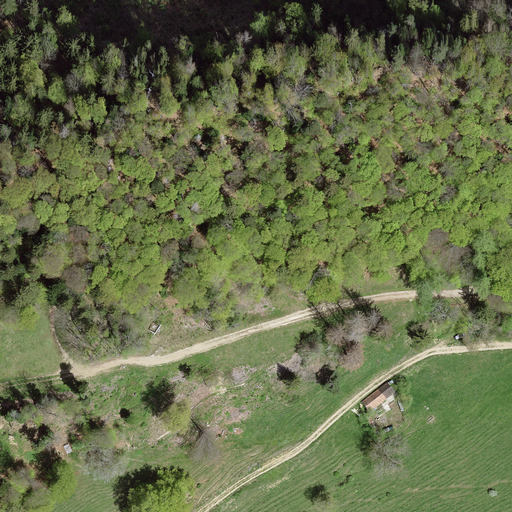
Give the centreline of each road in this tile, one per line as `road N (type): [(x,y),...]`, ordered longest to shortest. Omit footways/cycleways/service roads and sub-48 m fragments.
road 1 (track): [(511,278),(329,306),(75,376)]
road 2 (track): [(201,511),(443,342)]
